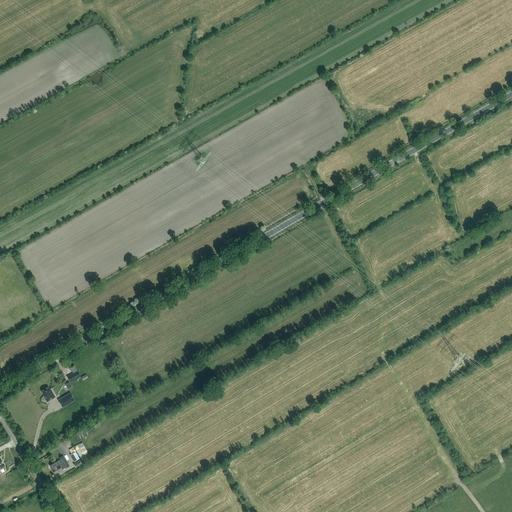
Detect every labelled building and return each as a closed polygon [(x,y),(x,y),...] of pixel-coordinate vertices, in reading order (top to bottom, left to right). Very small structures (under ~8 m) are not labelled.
[(81,377),(77,371),(67,377),(71,383),(81,377)] [(47,402),(55,397),(52,391),(51,392),(48,387),(41,391),(44,396),(47,402)] [(58,400),(63,408),(75,400),(70,392),(58,400)] [(75,435),(78,440),(90,434),(87,428),(75,435)] [(82,442),(74,447),(80,457),(82,462),(91,458),(82,442)] [(74,462),(79,459),(75,452),(70,455),(74,462)] [(63,456),(59,458),(60,460),(54,463),(50,465),(53,470),(52,470),(54,474),(56,473),(57,474),(62,470),(65,468),(69,466),(63,456)]
